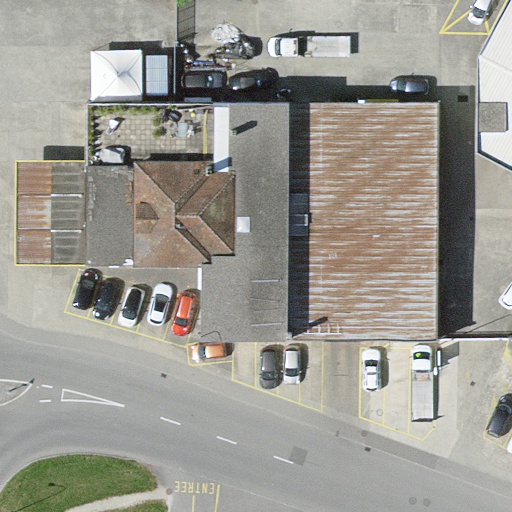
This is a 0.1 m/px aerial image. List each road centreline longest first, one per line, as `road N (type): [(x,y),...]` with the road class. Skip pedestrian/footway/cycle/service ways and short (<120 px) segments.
road 1 (tertiary): [(424,511),(198,430)]
road 2 (tertiary): [(198,430),(137,382),(0,355)]
road 3 (tertiary): [(39,428),(198,430)]
